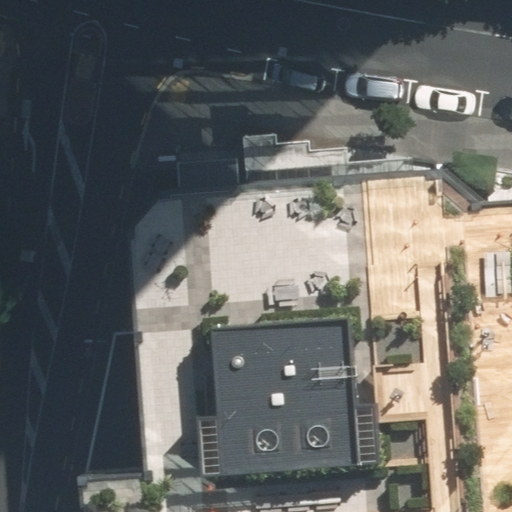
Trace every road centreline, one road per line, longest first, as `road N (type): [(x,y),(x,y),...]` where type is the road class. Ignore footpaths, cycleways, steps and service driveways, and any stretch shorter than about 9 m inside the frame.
road 1 (residential): [(22,511),(102,0)]
road 2 (tertiary): [(511,35),(327,0)]
